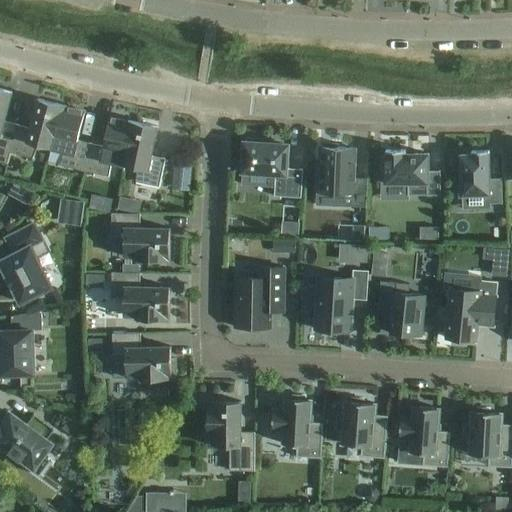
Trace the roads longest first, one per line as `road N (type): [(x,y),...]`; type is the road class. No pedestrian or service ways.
road 1 (residential): [(511,378),(250,364),(216,355),(208,328),(217,103)]
road 2 (residential): [(511,30),(280,26),(128,0)]
road 3 (residential): [(217,103),(333,116),(511,118)]
road 4 (residential): [(0,55),(217,103)]
